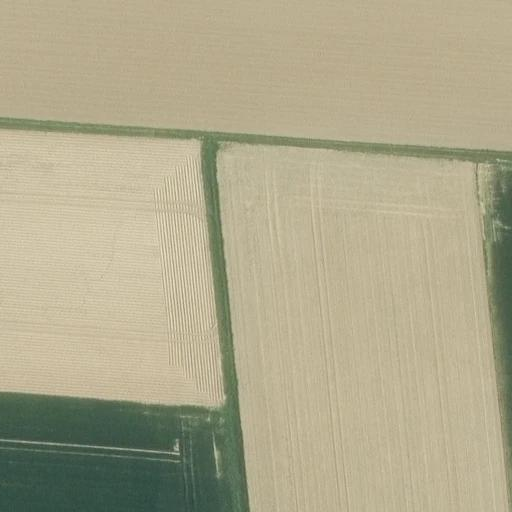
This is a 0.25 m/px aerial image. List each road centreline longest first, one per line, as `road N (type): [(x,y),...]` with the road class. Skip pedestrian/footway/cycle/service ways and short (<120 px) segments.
road 1 (track): [(0,124),(511,160)]
road 2 (track): [(208,140),(243,511)]
